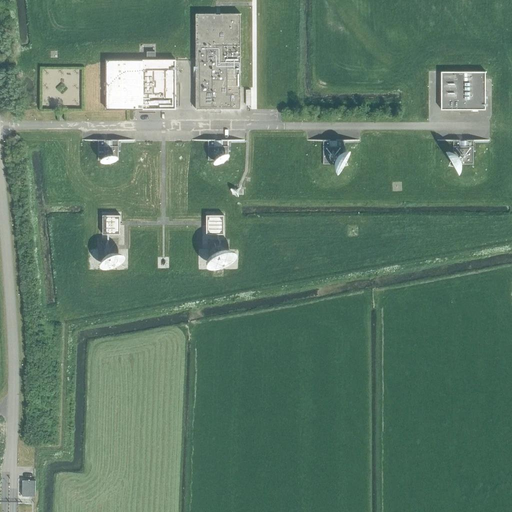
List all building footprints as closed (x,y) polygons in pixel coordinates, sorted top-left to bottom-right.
[(240,14),(195,14),(195,110),(240,110),(240,14)] [(105,109),(175,109),(175,60),(155,60),(155,52),(146,52),(146,60),(105,60),(105,109)] [(441,72),(441,110),(485,110),(485,72),(441,72)] [(511,99),(501,99),(501,109),(511,109),(511,99)] [(511,118),(502,119),(502,139),(511,138),(511,118)] [(118,160),(118,146),(98,146),(98,160),(118,160)] [(228,160),(228,146),(208,146),(208,160),(228,160)] [(323,165),(343,165),(343,146),(323,146),(323,165)] [(452,165),(474,165),(474,146),(452,146),(452,165)] [(120,215),(102,215),(102,235),(120,235),(120,215)] [(223,235),(223,215),(206,215),(206,235),(223,235)] [(204,258),(215,272),(238,256),(227,242),(204,258)] [(21,497),(34,497),(35,482),(22,481),(21,497)]
